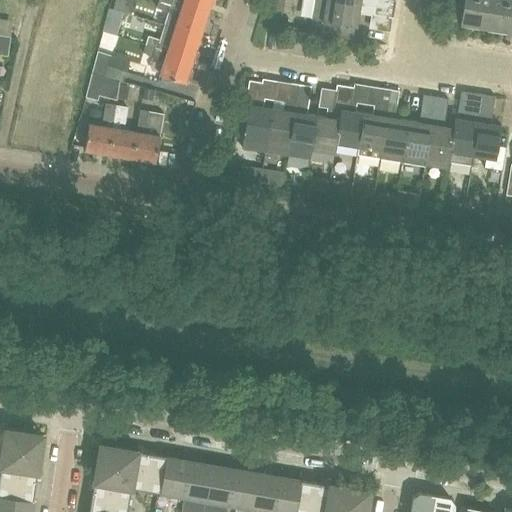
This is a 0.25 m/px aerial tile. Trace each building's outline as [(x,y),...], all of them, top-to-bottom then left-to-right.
[(164,0),(158,0),(156,7),(169,11),(164,25),(199,37),(206,14),(164,0)] [(164,0),(206,14),(210,0),(164,0)] [(356,12),(370,15),(384,17),(386,9),(335,0),(311,0),(309,19),(311,19),(309,31),(334,35),(334,36),(351,39),(353,26),(356,12)] [(335,0),(386,9),(387,0),(335,0)] [(457,24),(483,28),(487,0),(448,0),(449,1),(460,3),(457,24)] [(511,0),(487,0),(483,28),(509,33),(511,16),(511,0)] [(147,35),(144,44),(156,48),(191,60),(199,37),(164,25),(159,39),(147,35)] [(0,54),(7,55),(10,36),(0,34),(0,54)] [(191,60),(156,48),(144,44),(141,52),(154,56),(153,59),(163,62),(158,74),(184,83),(191,60)] [(92,72),(85,96),(96,100),(97,94),(116,100),(117,98),(119,84),(119,81),(103,76),(106,65),(109,55),(97,50),(92,72)] [(109,55),(106,65),(125,71),(128,61),(109,55)] [(106,65),(103,76),(122,82),(125,71),(106,65)] [(248,104),(241,148),(262,151),(269,107),(263,106),(257,105),(261,82),(248,80),(245,104),(248,104)] [(284,155),(295,83),(290,82),(286,106),(281,105),(280,109),(269,107),(262,151),(284,155)] [(295,83),(284,155),(306,158),(308,149),(313,114),(306,113),(311,86),(295,83)] [(119,84),(117,98),(126,99),(129,86),(119,84)] [(333,84),(330,102),(337,103),(336,109),(338,109),(333,142),(334,143),(355,146),(361,112),(355,111),(347,110),(351,87),(333,84)] [(354,156),(375,160),(387,89),(379,87),(374,115),(361,112),(355,146),(354,156)] [(387,89),(375,160),(398,164),(406,119),(391,117),(395,90),(387,89)] [(448,152),(446,161),(469,165),(470,156),(479,106),(477,106),(479,93),(471,92),(467,114),(463,114),(462,119),(452,117),(450,127),(446,152),(448,152)] [(433,96),(420,93),(416,121),(406,119),(398,164),(422,168),(433,96)] [(492,95),(479,93),(477,106),(479,106),(470,156),(485,158),(484,167),(497,170),(501,146),(495,145),(499,125),(487,123),(492,95)] [(445,98),(433,96),(422,168),(444,171),(446,161),(448,152),(446,152),(450,127),(441,125),(445,98)] [(308,149),(332,153),(334,143),(333,142),(338,109),(336,109),(337,103),(330,102),(328,116),(313,114),(308,149)] [(107,154),(115,105),(105,103),(101,126),(88,124),(83,149),(107,154)] [(126,107),(115,105),(107,154),(130,158),(134,131),(123,129),(126,107)] [(134,131),(130,158),(154,162),(158,135),(147,133),(149,123),(145,122),(147,110),(138,109),(134,131)] [(395,188),(393,202),(401,204),(404,190),(395,188)] [(483,207),(481,219),(491,221),(493,208),(483,207)] [(0,466),(0,467),(42,435),(8,430),(9,425),(0,423),(0,466)] [(0,467),(0,497),(31,501),(33,502),(36,481),(42,481),(43,472),(40,472),(41,471),(37,470),(42,435),(0,467)] [(126,511),(131,488),(100,445),(94,480),(89,480),(87,490),(92,491),(89,511),(90,511),(92,511),(126,511)] [(136,451),(100,445),(131,488),(160,493),(161,492),(166,458),(167,457),(146,453),(147,448),(137,446),(136,451)] [(187,461),(166,458),(161,492),(181,496),(187,461)] [(181,496),(179,510),(189,511),(201,511),(204,500),(210,465),(187,461),(181,496)] [(210,465),(204,500),(226,504),(232,469),(210,465)] [(255,473),(232,469),(226,504),(249,508),(255,473)] [(271,511),(277,477),(255,473),(249,508),(271,511)] [(271,511),(294,511),(300,481),(277,477),(271,511)] [(294,511),(337,511),(367,492),(331,485),(332,480),(322,479),(321,484),(300,480),(300,481),(294,511)] [(363,511),(367,492),(337,511),(363,511)] [(431,511),(434,495),(419,492),(413,496),(409,511),(431,511)] [(435,495),(431,511),(452,511),(455,503),(449,497),(435,495)] [(0,497),(0,511),(29,511),(31,501),(0,497)]
